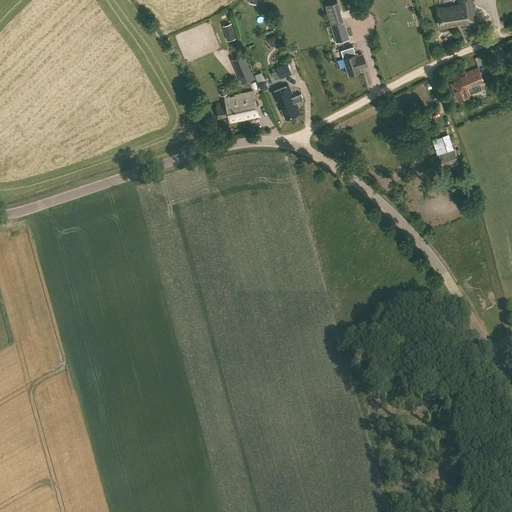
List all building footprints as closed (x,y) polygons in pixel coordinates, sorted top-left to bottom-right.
[(473,14),(471,0),(458,0),(459,6),(450,7),(450,9),(444,10),(444,8),(437,9),(440,26),(446,25),(446,26),(455,25),(455,23),(464,22),(464,24),(473,22),(471,14),(473,14)] [(343,19),(330,23),(335,43),(349,39),(343,19)] [(233,30),(224,33),(227,41),(235,38),(233,30)] [(348,50),(358,47),(355,39),(345,42),(348,50)] [(486,56),(491,68),(508,61),(501,44),(501,43),(489,48),(492,54),(486,56)] [(244,54),(231,59),(241,84),(254,78),(244,54)] [(357,57),(356,54),(342,58),(348,75),(360,71),(359,68),(366,66),(362,55),(357,57)] [(486,56),(486,54),(474,59),(477,67),(464,72),(465,75),(460,77),(459,75),(452,78),(453,82),(450,83),(456,99),(469,94),(467,89),(484,83),(480,73),(491,68),(486,56)] [(276,68),(280,78),(291,74),(287,63),(276,68)] [(266,89),(267,86),(264,80),(258,83),(262,91),(266,89)] [(293,97),(293,96),(288,85),(270,92),(278,110),(280,109),(285,120),(300,114),(295,103),(293,104),(291,98),(293,97)] [(258,116),(253,92),(224,98),(225,103),(215,105),(218,118),(228,115),(230,122),(258,116)] [(458,164),(453,149),(436,155),(442,170),(458,164)]
